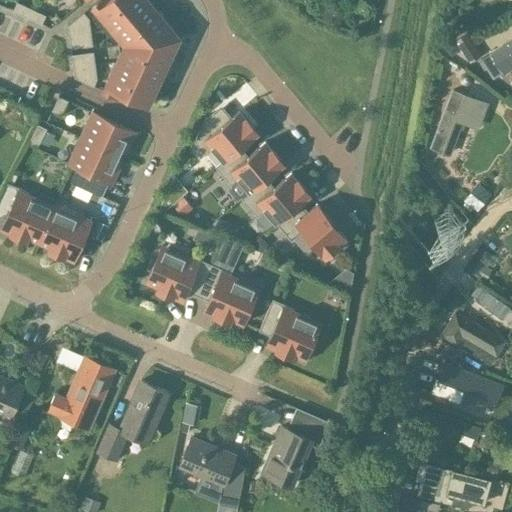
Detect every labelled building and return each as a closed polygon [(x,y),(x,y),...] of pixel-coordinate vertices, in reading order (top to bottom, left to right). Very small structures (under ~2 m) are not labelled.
[(150,1),(149,0),(97,0),(92,5),(114,31),(150,1)] [(31,8),(17,1),(13,10),(27,17),(31,8)] [(175,37),(174,30),(150,1),(114,31),(117,35),(118,44),(175,37)] [(27,17),(42,23),(46,14),(31,8),(27,17)] [(80,31),(91,29),(89,18),(84,11),(78,16),(80,31)] [(68,25),(69,34),(80,32),(80,31),(78,16),(68,25)] [(80,32),(82,46),(93,44),(91,29),(80,31),(80,32)] [(69,34),(71,47),(82,46),(80,32),(69,34)] [(467,32),(457,38),(445,45),(451,55),(462,48),(469,61),(480,55),(467,32)] [(492,52),(481,59),(493,78),(505,70),(506,72),(511,67),(511,36),(491,50),(492,52)] [(118,44),(119,54),(117,58),(160,78),(176,44),(175,37),(118,44)] [(83,52),(84,65),(84,66),(95,65),(94,51),(83,52)] [(72,54),(73,66),(84,65),(83,52),(72,54)] [(117,58),(103,89),(122,98),(124,93),(148,104),(160,78),(117,58)] [(75,76),(86,82),(84,66),(84,65),(73,66),(75,76)] [(84,66),(86,82),(94,85),(97,78),(95,65),(84,66)] [(483,101),(453,89),(432,144),(450,151),(462,121),(465,122),(471,107),(480,110),(483,101)] [(61,114),(68,99),(59,95),(52,110),(61,114)] [(213,148),(222,160),(215,166),(216,167),(236,150),(258,131),(245,116),(239,110),(217,128),(206,115),(194,141),(205,154),(213,148)] [(93,111),(81,137),(119,154),(124,145),(128,147),(135,131),(93,111)] [(40,142),(47,127),(38,123),(31,137),(40,142)] [(119,154),(81,137),(69,162),(80,168),(109,181),(112,182),(119,166),(115,164),(119,154)] [(236,150),(216,167),(231,185),(239,179),(248,190),(241,197),(242,198),(262,181),(284,162),(271,147),(265,141),(243,159),(236,150)] [(109,181),(80,168),(74,182),(102,195),(109,181)] [(262,181),(242,198),(257,216),(265,209),(275,222),(276,222),(297,204),(310,193),(297,178),(292,171),(270,190),(262,181)] [(28,237),(39,241),(51,212),(24,200),(28,191),(7,181),(0,197),(0,215),(5,218),(2,225),(11,229),(10,233),(27,240),(28,237)] [(165,193),(159,206),(166,209),(177,199),(165,193)] [(187,210),(188,202),(183,196),(174,204),(183,214),(187,210)] [(297,204),(276,222),(292,240),(303,230),(325,256),(340,243),(346,237),(336,224),(324,209),(323,209),(317,202),(305,213),(297,204)] [(51,212),(39,241),(49,246),(47,249),(65,257),(66,253),(75,257),(92,218),(83,214),(79,224),(51,212)] [(98,221),(91,235),(101,240),(108,225),(98,221)] [(225,235),(213,260),(232,269),(244,244),(225,235)] [(261,236),(254,242),(261,250),(265,246),(265,240),(261,236)] [(187,290),(198,295),(212,263),(191,254),(187,264),(159,252),(146,281),(157,286),(156,289),(173,297),(175,293),(183,297),(187,290)] [(212,263),(198,295),(209,300),(206,307),(215,311),(213,314),(230,322),(232,318),(243,323),(256,294),(228,282),(232,272),(212,263)] [(481,263),(475,275),(485,280),(491,269),(481,263)] [(478,284),(471,294),(477,298),(502,317),(509,307),(478,284)] [(457,297),(452,306),(453,306),(461,310),(462,310),(466,301),(457,296),(457,297)] [(294,353),(305,358),(318,329),(290,317),(294,307),(273,298),(259,329),(271,335),(268,342),(277,346),(275,349),(292,357),(294,353)] [(455,310),(441,334),(456,343),(461,334),(496,355),(505,339),(455,310)] [(458,348),(442,339),(436,351),(453,358),(458,348)] [(45,358),(35,353),(31,363),(40,367),(45,358)] [(84,356),(79,369),(66,397),(56,393),(49,409),(59,414),(58,415),(88,428),(115,368),(85,355),(84,356)] [(433,376),(428,391),(458,403),(463,388),(493,400),(499,383),(443,361),(437,377),(433,376)] [(0,407),(12,413),(25,386),(0,374),(0,407)] [(117,458),(128,433),(147,441),(169,391),(141,379),(119,429),(108,425),(97,450),(117,458)] [(414,399),(425,400),(426,387),(415,386),(414,399)] [(184,402),(183,419),(198,419),(199,403),(184,402)] [(436,412),(422,407),(418,417),(476,438),(480,427),(437,410),(436,412)] [(282,425),(262,471),(292,484),(311,439),(321,443),(321,442),(330,442),(330,421),(306,411),(297,432),(287,428),(282,425)] [(30,427),(21,424),(13,444),(21,447),(30,427)] [(220,502),(237,505),(237,506),(244,469),(230,463),(234,454),(193,436),(181,464),(224,482),(219,494),(222,495),(220,502)] [(420,470),(420,499),(452,501),(452,489),(486,498),(492,475),(428,458),(428,471),(420,470)] [(489,460),(486,471),(496,474),(500,464),(489,460)] [(84,497),(81,506),(96,511),(100,503),(84,497)]
